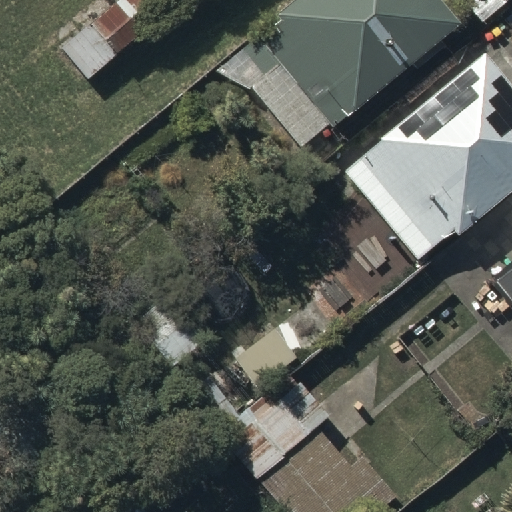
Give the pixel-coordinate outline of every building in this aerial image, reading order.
[(126,0),(62,54),(90,87),(147,38),(151,42),(200,0),(201,0),(207,7),(214,0),(126,0)] [(334,138),(458,30),(431,0),(312,0),(244,59),(263,81),(276,71),(334,138)] [(511,0),(459,0),(483,27),(511,1),(511,0)] [(511,197),(511,99),(481,61),(341,177),(415,267),(450,238),(455,244),(511,197)] [(511,268),(491,285),(511,311),(511,268)] [(173,373),(202,347),(165,305),(135,330),(173,373)] [(55,485),(53,427),(0,428),(0,453),(1,487),(55,485)] [(281,511),(384,511),(397,502),(341,439),(329,449),(315,433),(257,485),(281,511)]
